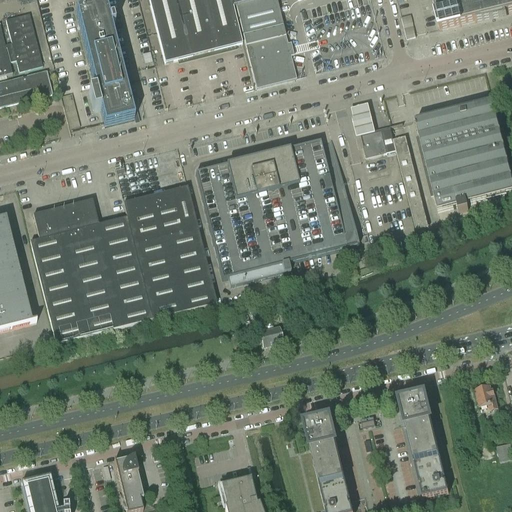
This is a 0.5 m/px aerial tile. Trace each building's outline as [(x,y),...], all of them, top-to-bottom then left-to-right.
[(147,0),(164,66),(242,46),(245,45),(233,0),(147,0)] [(233,0),(245,45),(256,91),(296,81),(290,57),(292,57),(290,46),(287,47),(275,0),(233,0)] [(508,16),(511,14),(511,0),(432,0),(433,5),(434,5),(435,12),(436,12),(437,17),(436,17),(437,19),(439,24),(438,24),(439,26),(441,31),(440,31),(440,33),(442,32),(459,28),(461,28),(461,27),(474,24),(475,24),(477,24),(477,25),(507,20),(506,17),(508,16)] [(128,98),(131,92),(127,93),(105,6),(75,14),(95,93),(88,95),(93,114),(100,113),(104,129),(134,122),(128,98)] [(6,48),(5,48),(5,51),(6,50),(10,65),(16,63),(19,75),(42,69),(29,16),(5,22),(11,46),(5,47),(6,48)] [(410,17),(401,19),(406,41),(416,39),(410,17)] [(12,76),(5,51),(5,48),(0,29),(0,79),(12,76),(12,75),(12,76)] [(0,109),(52,96),(52,97),(53,97),(47,74),(46,74),(0,85),(0,109)] [(368,104),(349,109),(355,138),(375,133),(368,104)] [(417,132),(419,139),(423,153),(438,214),(457,209),(459,214),(468,212),(467,207),(511,195),(511,180),(493,104),(474,108),(473,105),(469,106),(468,105),(467,104),(466,104),(465,105),(464,105),(464,106),(464,107),(463,107),(464,111),(415,123),(416,129),(415,129),(416,132),(417,132)] [(396,154),(393,142),(391,136),(391,133),(367,139),(365,142),(366,148),(363,149),(366,161),(396,154)] [(428,229),(406,139),(393,142),(396,154),(416,232),(428,229)] [(358,248),(346,200),(334,203),(320,145),(308,148),(196,176),(195,176),(222,282),(281,267),(283,277),(290,275),(287,266),(345,251),(345,252),(358,248)] [(123,165),(114,167),(117,176),(125,174),(123,165)] [(123,206),(127,220),(152,323),(216,307),(187,189),(171,193),(171,194),(123,206)] [(53,213),(33,218),(39,242),(30,244),(31,250),(56,347),(152,323),(127,220),(98,227),(92,203),(62,210),(62,209),(53,212),(53,213)] [(0,334),(36,325),(36,324),(31,325),(5,221),(0,222),(0,334)] [(259,335),(263,350),(283,346),(279,330),(259,335)] [(496,405),(493,393),(491,394),(490,389),(475,393),(480,409),(489,407),(496,405)] [(399,402),(403,417),(405,427),(405,428),(406,428),(407,430),(406,430),(419,487),(421,487),(421,489),(420,490),(423,501),(434,499),(435,500),(437,499),(437,498),(449,495),(446,483),(444,484),(444,481),(445,481),(431,424),(430,424),(430,422),(431,422),(425,396),(399,402)] [(399,402),(330,419),(334,434),(336,443),(336,444),(335,445),(336,447),(337,447),(351,504),(349,504),(350,506),(351,506),(352,511),(378,511),(423,501),(420,490),(421,489),(421,487),(419,487),(406,430),(407,430),(406,428),(405,428),(405,427),(403,417),(399,402)] [(501,409),(456,420),(467,466),(511,454),(510,446),(501,409)] [(352,511),(351,506),(350,506),(349,504),(351,504),(337,447),(336,447),(335,445),(336,444),(336,443),(334,434),(330,419),(304,425),(310,451),(312,450),(312,453),(311,453),(325,510),(326,510),(326,511),(352,511)] [(115,465),(114,463),(113,463),(114,465),(114,466),(115,468),(125,511),(142,511),(140,502),(144,501),(134,460),(132,460),(130,461),(130,462),(115,465)] [(250,481),(220,488),(225,509),(224,509),(224,511),(260,511),(258,505),(258,506),(256,506),(255,502),(254,502),(253,496),(253,495),(250,482),(250,481)] [(26,511),(68,511),(68,507),(62,508),(62,511),(57,511),(50,482),(36,486),(36,482),(20,486),(26,511)]
